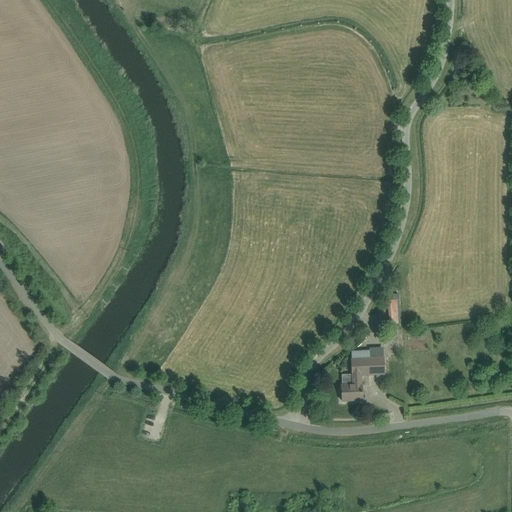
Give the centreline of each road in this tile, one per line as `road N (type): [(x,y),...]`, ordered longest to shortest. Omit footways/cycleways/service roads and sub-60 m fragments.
road 1 (unclassified): [(295,427),(306,375),(359,321),(403,244),(412,141),(453,64),(456,0)]
road 2 (unclassified): [(295,427),(356,434),(511,413)]
road 3 (unclassified): [(108,373),(295,427)]
road 4 (unclassified): [(108,373),(58,339),(0,262)]
